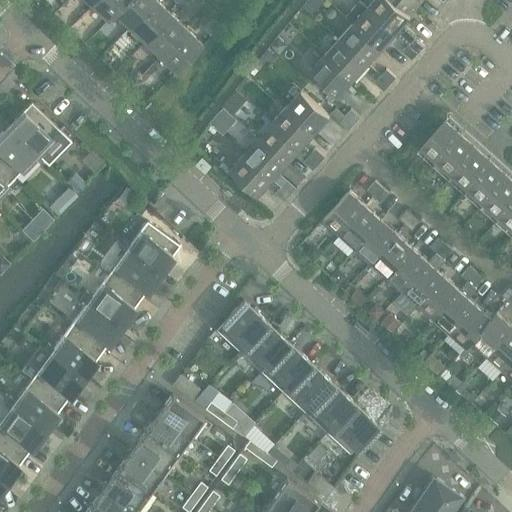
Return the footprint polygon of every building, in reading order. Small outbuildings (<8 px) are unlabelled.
[(95,0),(92,4),(107,19),(125,0),(95,0)] [(108,20),(115,12),(130,26),(154,0),(125,0),(107,19),(108,20)] [(154,0),(130,26),(145,40),(172,13),(158,0),(154,0)] [(183,0),(179,5),(186,11),(194,3),(190,0),(183,0)] [(360,0),(359,0),(346,16),(354,23),(382,49),(396,33),(368,7),(360,0)] [(407,0),(375,0),(368,7),(396,33),(408,44),(418,52),(424,46),(415,38),(416,36),(403,25),(411,16),(410,15),(417,8),(407,0)] [(145,40),(160,55),(187,27),(172,13),(145,40)] [(202,27),(210,34),(218,26),(210,19),(202,27)] [(354,23),(340,39),(367,64),(382,49),(354,23)] [(160,55),(176,70),(203,43),(187,27),(160,55)] [(278,37),(271,46),(279,53),(284,48),(284,42),(278,37)] [(325,55),(353,80),(367,64),(340,39),(325,55)] [(412,59),(418,52),(408,44),(403,50),(412,59)] [(339,96),(353,80),(325,55),(311,71),(339,96)] [(386,69),(380,76),(389,84),(395,77),(386,69)] [(383,90),(389,84),(380,76),(374,82),(383,90)] [(237,88),(211,119),(224,130),(251,99),(237,88)] [(302,90),(287,107),(315,132),(330,115),(329,114),(325,110),(302,90)] [(31,100),(8,124),(43,158),(49,165),(73,140),(31,100)] [(345,114),(332,102),(331,103),(336,107),(354,123),(360,117),(351,108),(345,114)] [(287,107),(274,121),(301,147),(315,132),(287,107)] [(336,107),(329,114),(330,115),(338,123),(340,122),(348,130),(354,123),(336,107)] [(511,177),(446,118),(421,146),(511,227),(511,177)] [(287,163),(301,147),(274,121),(259,138),(287,163)] [(40,162),(43,158),(8,124),(0,132),(0,161),(15,176),(34,157),(40,162)] [(259,138),(245,153),(273,179),(287,163),(259,138)] [(315,148),(309,154),(319,163),(324,156),(315,148)] [(258,195),(273,179),(245,153),(230,170),(258,195)] [(313,170),(319,163),(309,154),(303,161),(313,170)] [(0,199),(0,191),(15,176),(0,161),(0,202),(2,201),(0,199)] [(75,173),(68,180),(78,190),(85,183),(75,173)] [(275,193),(284,201),(296,187),(287,179),(275,193)] [(367,190),(373,196),(382,186),(375,180),(367,190)] [(126,186),(118,197),(125,202),(133,191),(126,186)] [(380,202),(388,192),(382,186),(373,196),(380,202)] [(324,217),(341,232),(366,204),(350,189),(324,217)] [(59,197),(50,206),(58,213),(60,215),(69,207),(67,205),(59,197)] [(23,226),(35,237),(54,215),(43,204),(23,226)] [(382,218),(366,204),(341,232),(356,246),(382,218)] [(398,218),(405,224),(413,214),(407,208),(398,218)] [(411,230),(420,221),(413,214),(405,224),(411,230)] [(382,218),(356,246),(372,260),(397,232),(382,218)] [(130,242),(124,238),(121,242),(160,270),(180,243),(147,219),(130,242)] [(372,260),(388,274),(413,246),(397,232),(372,260)] [(429,246),(436,252),(444,243),(438,237),(429,246)] [(124,250),(108,272),(141,297),(160,270),(121,242),(118,246),(124,250)] [(451,249),(444,243),(436,252),(443,258),(451,249)] [(413,246),(388,274),(403,288),(429,260),(413,246)] [(310,248),(305,253),(313,260),(321,252),(316,248),(310,248)] [(403,288),(395,298),(410,312),(419,302),(444,274),(439,269),(446,261),(443,258),(436,252),(429,260),(403,288)] [(419,302),(435,316),(476,271),(470,265),(461,274),(467,280),(460,288),(444,274),(419,302)] [(483,277),(476,271),(435,316),(450,330),(475,302),(469,296),(476,288),(474,286),(483,277)] [(82,294),(122,323),(141,297),(108,272),(92,294),(85,290),(82,294)] [(500,293),(507,299),(511,293),(511,286),(509,284),(500,293)] [(86,303),(70,325),(103,349),(122,323),(82,294),(80,298),(86,303)] [(223,321),(216,329),(239,350),(246,342),(266,320),(243,299),(223,321)] [(450,330),(444,337),(461,352),(467,346),(472,340),(472,339),(492,317),(491,317),(475,302),(450,330)] [(373,307),(370,311),(377,318),(383,310),(379,306),(373,307)] [(491,317),(492,317),(472,339),(472,340),(488,353),(511,326),(511,324),(497,311),(491,317)] [(246,342),(239,350),(261,370),(288,340),(266,320),(246,342)] [(44,346),(84,375),(103,349),(70,325),(53,347),(47,342),(44,346)] [(511,326),(488,353),(478,364),(494,378),(503,368),(511,357),(511,326)] [(261,370),(283,391),(310,361),(288,340),(261,370)] [(37,347),(21,369),(31,377),(64,401),(84,375),(44,346),(41,350),(37,347)] [(511,357),(503,368),(511,375),(511,357)] [(304,411),(306,408),(307,409),(332,381),(310,361),(283,391),(304,411)] [(446,368),(440,375),(446,381),(452,374),(446,368)] [(180,373),(172,383),(193,399),(200,392),(198,390),(200,387),(180,373)] [(6,399),(45,428),(64,401),(31,377),(15,399),(9,395),(6,399)] [(334,424),(355,402),(332,381),(307,409),(328,429),(334,424)] [(193,399),(218,417),(224,410),(232,401),(227,406),(214,396),(210,400),(200,392),(193,399)] [(172,393),(158,412),(189,435),(203,416),(172,393)] [(0,434),(26,454),(45,428),(6,399),(3,403),(9,407),(0,419),(0,434)] [(243,435),(254,422),(232,401),(224,410),(218,417),(243,435)] [(328,429),(327,431),(350,453),(357,445),(377,423),(355,402),(334,424),(328,429)] [(497,409),(490,417),(498,423),(505,416),(497,409)] [(158,412),(144,431),(176,454),(189,435),(158,412)] [(131,449),(162,472),(176,454),(144,431),(131,449)] [(0,474),(7,480),(26,454),(0,434),(0,474)] [(250,438),(244,446),(258,456),(264,448),(250,438)] [(227,443),(217,456),(225,461),(234,449),(227,443)] [(277,458),(264,448),(258,456),(271,466),(277,458)] [(149,491),(162,472),(131,449),(117,467),(149,491)] [(239,452),(230,465),(237,470),(246,458),(239,452)] [(208,469),(215,474),(225,461),(217,456),(208,469)] [(220,478),(228,483),(237,470),(230,465),(220,478)] [(135,509),(149,491),(117,467),(104,486),(135,509)] [(314,471),(307,481),(326,496),(334,486),(333,485),(314,471)] [(408,511),(446,511),(459,493),(433,475),(408,511)] [(309,511),(318,500),(287,477),(273,496),(293,511),(309,511)] [(200,480),(191,493),(198,498),(207,485),(200,480)] [(104,486),(90,504),(100,511),(133,511),(135,509),(104,486)] [(212,489),(203,502),(210,507),(219,494),(212,489)] [(150,491),(139,506),(146,511),(147,511),(159,497),(150,491)] [(181,506),(188,511),(198,498),(191,493),(181,506)] [(293,511),(273,496),(261,511),(293,511)] [(194,511),(205,511),(210,507),(203,502),(194,511)]
